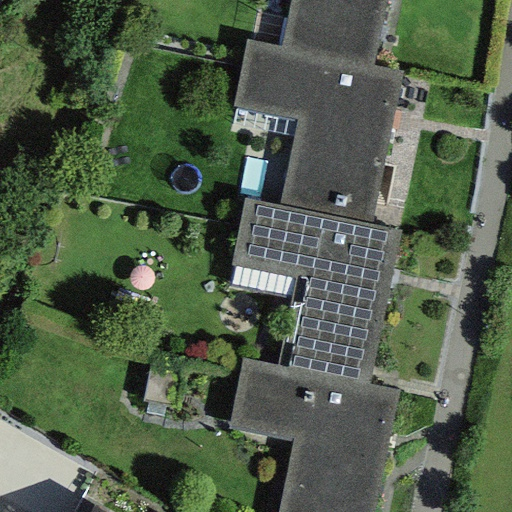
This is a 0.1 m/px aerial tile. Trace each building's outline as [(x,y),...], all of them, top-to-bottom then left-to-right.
[(9,0),(0,0),(0,17),(1,18),(9,0)] [(375,68),(388,0),(296,0),(287,50),(375,68)] [(287,50),(251,42),(236,112),(309,127),(290,216),(371,233),(394,121),(404,75),(375,68),(287,50)] [(393,280),(401,243),(249,211),(236,274),(300,288),(283,368),(370,387),(393,280)] [(378,511),(401,399),(249,368),(235,436),(300,449),(286,511),(378,511)]
